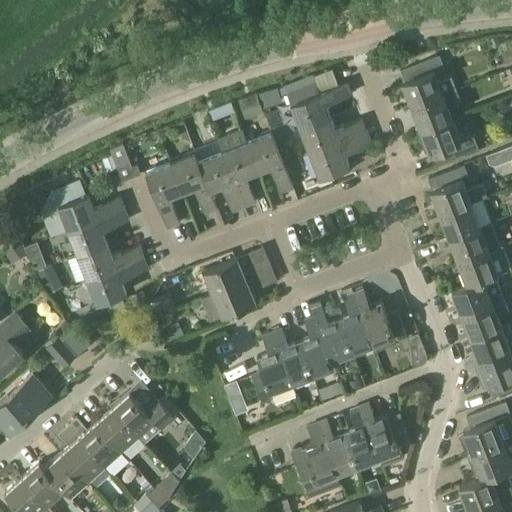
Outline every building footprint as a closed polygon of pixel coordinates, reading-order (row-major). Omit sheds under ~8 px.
[(411,105),(443,93),(455,88),(450,76),(439,81),(434,70),(444,66),(439,54),(408,66),(412,77),(402,81),(411,105)] [(301,126),(331,115),(326,102),(352,92),(347,80),(319,90),(316,82),(287,93),(301,126)] [(277,84),(239,97),(244,113),(283,100),(277,84)] [(420,129),(452,117),(448,106),(460,102),(455,88),(443,93),(411,105),(420,129)] [(301,126),(310,151),(367,129),(362,117),(336,127),(331,115),(301,126)] [(416,130),(421,143),(426,142),(430,153),(432,152),(436,164),(479,148),(473,132),(467,129),(458,133),(452,117),(420,129),(416,130)] [(246,174),(259,169),(247,139),(243,128),(218,137),(223,148),(223,150),(244,205),(256,200),(246,174)] [(247,139),(259,169),(271,164),(281,191),(294,186),(272,129),(247,139),(243,128),(247,139)] [(367,129),(310,151),(320,176),(350,164),(345,151),(371,141),(367,129)] [(511,144),(501,148),(504,157),(509,159),(511,158),(511,144)] [(244,205),(223,150),(223,148),(198,158),(196,150),(195,150),(198,158),(210,188),(222,183),(232,210),(244,205)] [(198,158),(195,150),(171,160),(182,190),(195,185),(205,211),(217,207),(210,188),(198,158)] [(182,190),(171,160),(146,169),(168,226),(180,221),(170,195),(182,190)] [(120,169),(123,177),(124,178),(143,171),(139,162),(120,169)] [(440,213),(472,201),(480,197),(489,194),(484,182),(466,188),(462,178),(469,176),(464,164),(436,174),(441,185),(431,189),(440,213)] [(68,228),(125,206),(120,194),(94,204),(89,191),(59,203),(68,228)] [(481,225),(490,221),(480,197),(472,201),(440,213),(449,237),(481,225)] [(78,252),(108,241),(103,228),(130,218),(125,206),(68,228),(78,252)] [(458,261),(490,248),(499,245),(490,221),(481,225),(449,237),(458,261)] [(87,277),(144,255),(139,243),(113,253),(108,241),(78,252),(87,277)] [(458,261),(467,284),(484,278),(494,274),(510,268),(501,244),(499,245),(490,248),(458,261)] [(87,277),(97,302),(127,290),(122,277),(149,267),(144,255),(87,277)] [(212,292),(223,288),(273,267),(268,256),(243,266),(239,255),(203,270),(212,292)] [(46,264),(44,257),(33,262),(37,268),(46,264)] [(37,269),(41,277),(56,270),(52,262),(37,269)] [(212,292),(202,296),(211,319),(258,300),(253,289),(278,279),(273,267),(223,288),(212,292)] [(461,313),(493,301),(492,300),(503,296),(494,274),(484,278),(467,284),(452,289),(461,313)] [(354,291),(372,337),(373,341),(394,333),(396,340),(408,335),(398,309),(387,313),(382,299),(370,304),(364,287),(354,291)] [(129,293),(134,305),(148,300),(143,288),(129,293)] [(373,341),(372,337),(354,291),(344,295),(350,311),(339,316),(347,337),(352,349),(373,341)] [(470,337),(471,337),(502,325),(497,314),(507,310),(503,297),(493,301),(461,313),(470,337)] [(311,308),(322,304),(319,298),(309,302),(311,308)] [(352,349),(347,337),(339,316),(328,320),(322,304),(311,308),(314,314),(331,358),(332,357),(352,349)] [(0,372),(24,351),(14,341),(30,327),(15,310),(0,322),(0,372)] [(314,314),(304,318),(311,334),(300,339),(313,372),(334,364),(332,357),(331,358),(314,314)] [(511,331),(509,322),(502,325),(471,337),(470,337),(479,361),(511,348),(511,331)] [(313,372),(300,339),(289,343),(282,326),(272,330),(275,337),(292,380),(313,372)] [(296,392),(292,380),(275,337),(272,330),(262,334),(269,351),(257,355),(262,369),(252,373),(262,400),(274,395),(275,400),(296,392)] [(59,336),(48,345),(64,363),(75,354),(59,336)] [(511,348),(479,361),(483,370),(478,373),(483,387),(489,384),(493,396),(511,388),(511,348)] [(33,371),(0,400),(0,417),(10,429),(52,392),(33,371)] [(348,380),(352,389),(365,384),(361,375),(348,380)] [(224,383),(236,412),(248,407),(237,378),(225,382),(224,383)] [(336,393),(331,382),(318,387),(323,398),(336,393)] [(113,405),(140,435),(145,441),(174,414),(160,398),(147,408),(130,389),(113,405)] [(473,453),(504,441),(495,418),(510,412),(506,400),(467,415),(471,426),(463,429),(464,430),(459,433),(464,447),(469,445),(473,453)] [(360,404),(379,455),(401,446),(398,441),(409,437),(399,412),(389,416),(388,413),(376,417),(370,401),(360,404)] [(379,455),(360,404),(350,408),(356,425),(345,429),(358,463),(379,455)] [(140,435),(113,405),(96,420),(123,450),(140,435)] [(68,423),(106,465),(123,450),(96,420),(88,427),(77,415),(68,423)] [(358,463),(345,429),(334,433),(328,417),(318,421),(337,471),(358,463)] [(341,482),(337,471),(318,421),(308,425),(314,441),(302,445),(308,459),(297,463),(309,495),(341,482)] [(62,450),(88,480),(106,465),(68,423),(58,431),(69,444),(62,450)] [(195,428),(183,444),(194,456),(202,444),(206,438),(196,427),(195,428)] [(476,478),(482,476),(482,477),(491,473),(511,465),(511,461),(509,454),(511,452),(511,437),(504,441),(473,453),(476,463),(471,466),(476,478)] [(66,489),(66,490),(71,496),(88,480),(62,450),(45,465),(44,466),(66,489)] [(22,475),(49,505),(50,504),(66,490),(66,489),(44,466),(45,465),(40,459),(22,475)] [(468,509),(500,497),(511,492),(511,486),(505,468),(511,465),(491,473),(482,477),(482,476),(476,478),(459,485),(468,509)] [(144,486),(150,481),(143,474),(137,479),(144,486)] [(49,505),(22,475),(5,490),(24,511),(56,511),(50,504),(49,505)] [(159,506),(160,504),(168,497),(156,484),(148,491),(147,493),(158,505),(159,506)] [(151,511),(158,505),(147,493),(146,492),(137,500),(148,511),(151,511)] [(468,509),(469,511),(505,511),(500,497),(511,492),(500,497),(468,509)] [(290,511),(285,499),(274,503),(277,511),(290,511)] [(326,511),(383,511),(381,504),(364,510),(360,499),(326,511)]
